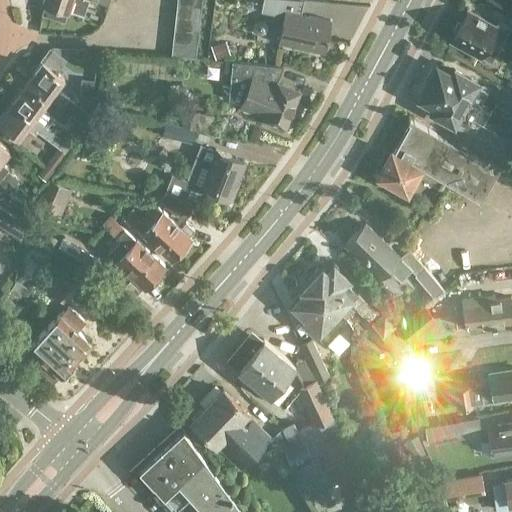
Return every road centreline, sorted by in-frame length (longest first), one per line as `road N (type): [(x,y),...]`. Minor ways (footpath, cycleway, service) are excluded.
road 1 (secondary): [(155,358),(321,163),(410,0)]
road 2 (secondary): [(82,457),(155,358)]
road 3 (secondary): [(155,358),(64,436)]
